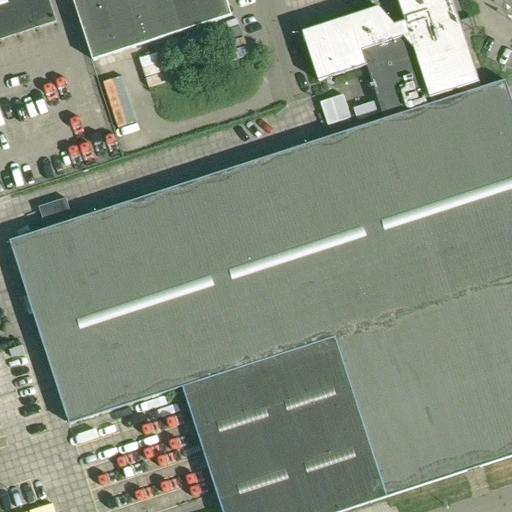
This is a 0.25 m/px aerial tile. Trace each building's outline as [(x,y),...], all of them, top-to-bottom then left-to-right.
[(0,0),(0,40),(37,29),(57,22),(49,0),(0,0)] [(232,16),(226,0),(74,0),(94,60),(159,39),(224,18),(232,16)] [(398,0),(406,22),(395,26),(379,8),(304,33),(319,82),(367,66),(379,101),(386,121),(482,90),(460,21),(452,0),(398,0)] [(511,102),(508,89),(505,82),(482,90),(386,121),(369,126),(331,139),(74,222),(67,199),(40,208),(47,231),(12,242),(42,336),(71,425),(179,390),(183,388),(222,506),(223,511),(343,511),(393,496),(466,472),(482,467),(511,457),(511,102)] [(332,122),(355,117),(350,93),(326,99),(332,122)]
